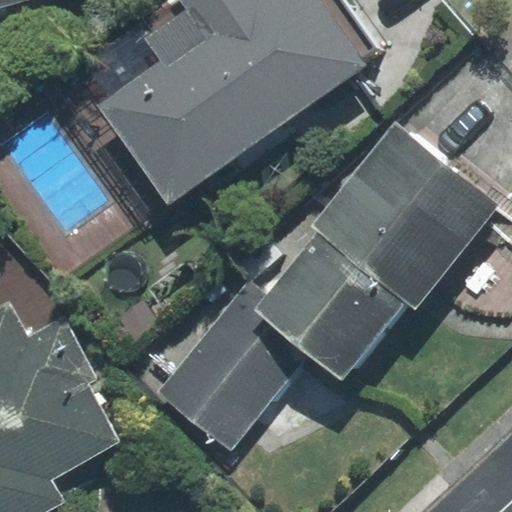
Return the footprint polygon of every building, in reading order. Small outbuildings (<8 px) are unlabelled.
[(179,0),(187,10),(147,37),(164,61),(99,106),(167,202),(364,64),(358,56),(372,45),(340,0),(179,0)] [(396,125),(314,225),(320,230),(407,300),(414,306),(484,219),(511,241),(511,198),(453,152),(444,164),(396,125)] [(342,380),(407,300),(320,230),(268,295),(255,310),(308,353),(342,380)] [(255,310),(268,295),(248,280),(159,391),(231,449),(308,353),(255,310)] [(0,307),(0,511),(46,511),(48,511),(65,502),(52,480),(120,442),(87,384),(96,379),(63,319),(29,338),(9,302),(0,307)]
